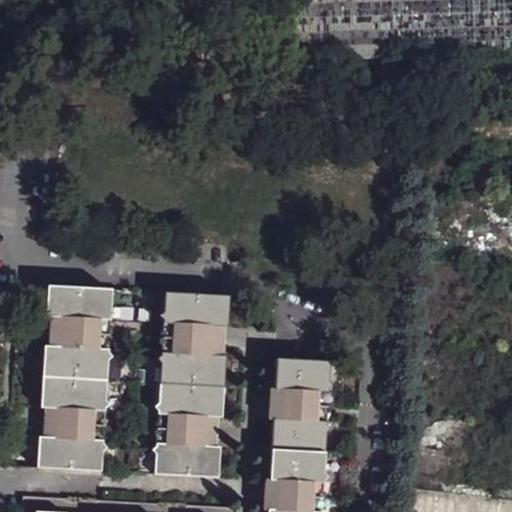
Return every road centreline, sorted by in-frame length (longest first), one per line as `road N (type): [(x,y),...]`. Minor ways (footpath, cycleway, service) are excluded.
road 1 (unknown): [(134,266),(121,489)]
road 2 (unknown): [(257,284),(231,495)]
road 3 (unknown): [(19,256),(0,464)]
